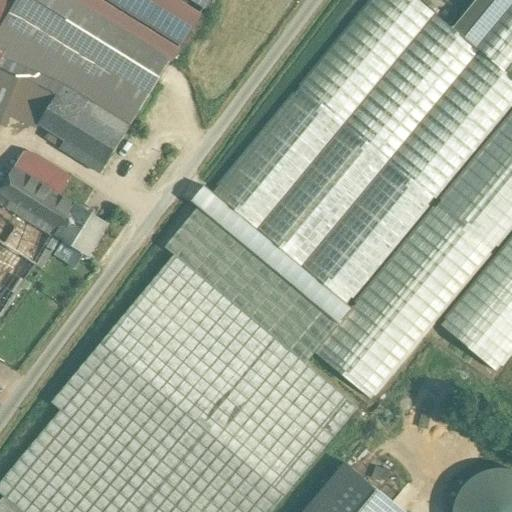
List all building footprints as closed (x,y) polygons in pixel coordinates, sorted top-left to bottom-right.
[(170,62),(70,0),(18,0),(0,30),(0,52),(66,80),(133,122),(170,62)] [(417,0),(371,0),(212,193),(346,304),(511,103),(511,77),(453,29),(417,0)] [(511,0),(477,0),(453,29),(511,77),(511,0)] [(0,118),(3,120),(5,116),(36,130),(39,125),(66,80),(0,52),(0,118)] [(133,122),(66,80),(39,125),(49,132),(65,141),(60,149),(101,174),(133,122)] [(511,114),(352,309),(315,353),(371,399),(511,227),(511,114)] [(65,141),(49,132),(44,139),(60,149),(65,141)] [(67,184),(22,156),(15,168),(60,196),(67,184)] [(0,242),(0,243),(36,265),(43,269),(61,240),(58,237),(77,206),(60,196),(15,168),(0,191),(0,242)] [(95,189),(72,175),(70,178),(67,184),(60,196),(77,206),(58,237),(61,240),(88,257),(108,225),(83,209),(95,189)] [(212,193),(204,187),(191,203),(198,208),(165,248),(174,255),(306,364),(315,353),(352,309),(346,304),(212,193)] [(511,238),(440,325),(496,371),(511,351),(511,238)] [(0,243),(0,242),(0,316),(36,265),(0,243)] [(174,255),(51,403),(60,411),(0,483),(0,493),(4,497),(22,511),(271,511),(358,407),(307,365),(306,364),(174,255)] [(404,511),(345,463),(303,511),(404,511)] [(511,511),(511,469),(498,469),(484,472),(472,478),(463,487),(456,498),(453,511),(452,511),(511,511)] [(22,511),(4,497),(0,502),(0,511),(22,511)]
